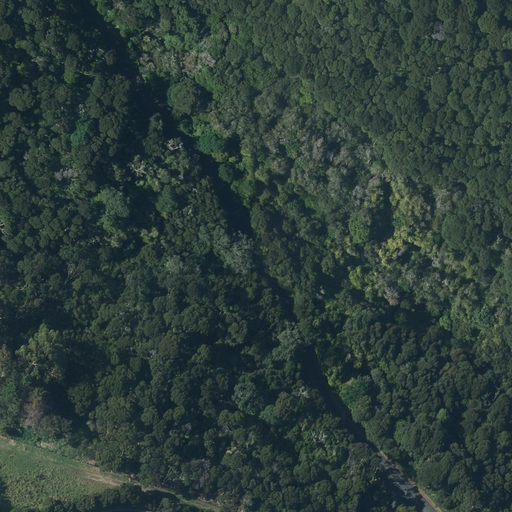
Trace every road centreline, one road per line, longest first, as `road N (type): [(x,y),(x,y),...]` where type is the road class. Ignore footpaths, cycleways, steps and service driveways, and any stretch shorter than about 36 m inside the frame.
road 1 (unclassified): [(86,0),(140,97),(219,190),(328,410),(424,511)]
road 2 (track): [(220,511),(0,446)]
